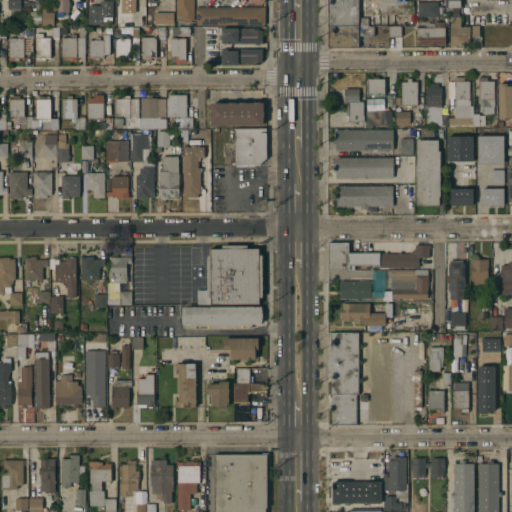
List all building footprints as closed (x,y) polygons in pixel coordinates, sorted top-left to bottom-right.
[(7,2),(5,2),(5,0),(19,0),(19,12),(10,12),(9,9),(7,9),(7,2)] [(57,0),(68,0),(68,12),(62,12),(62,14),(58,14),(58,12),(57,12),(57,0)] [(175,21),(175,0),(193,0),(193,21),(175,21)] [(328,0),(358,0),(358,18),(368,18),(368,27),(328,27),(328,0)] [(461,0),(461,8),(445,8),(445,0),(461,0)] [(414,2),(419,2),(419,3),(438,3),(438,16),(414,16),(414,2)] [(88,6),(102,7),(101,25),(94,25),(94,26),(89,26),(89,24),(87,24),(88,6)] [(195,8),(264,8),(264,26),(195,26),(195,8)] [(40,13),(40,27),(29,26),(29,12),(40,13)] [(173,13),(173,27),(154,26),(154,12),(173,13)] [(53,26),(41,26),(41,13),(53,13),(53,26)] [(460,18),(460,28),(471,28),(471,26),(479,26),(479,37),(469,37),(469,45),(455,45),(455,47),(450,47),(450,18),(460,18)] [(427,28),(427,24),(434,24),(434,23),(445,23),(445,46),(438,46),(438,47),(427,47),(427,46),(420,46),(420,38),(417,38),(417,28),(427,28)] [(388,27),(400,26),(400,37),(389,37),(388,27)] [(102,58),(98,58),(98,61),(93,61),(93,58),(88,58),(88,40),(94,40),(94,37),(99,37),(99,40),(103,40),(103,37),(102,37),(102,27),(112,27),(112,57),(102,57),(102,58)] [(158,40),(158,38),(155,38),(155,33),(157,33),(157,27),(165,28),(165,40),(158,40)] [(368,27),(373,27),(373,37),(358,37),(358,47),(330,47),(328,46),(328,27),(368,27)] [(76,62),(68,62),(68,58),(61,58),(61,38),(70,38),(70,35),(75,35),(75,37),(78,37),(78,28),(84,28),(84,57),(76,57),(76,62)] [(258,29),(258,31),(261,31),(261,36),(262,36),(262,44),(258,44),(258,46),(254,46),(254,45),(221,44),(221,29),(258,29)] [(35,34),(42,34),(42,38),(49,39),(49,59),(45,59),(45,61),(40,61),(40,59),(35,59),(35,34)] [(115,39),(125,39),(125,37),(129,37),(129,58),(115,58),(115,39)] [(151,58),(151,60),(146,60),(146,58),(141,58),(140,38),(155,38),(155,58),(151,58)] [(8,39),(23,39),(23,58),(22,58),(22,59),(18,59),(18,61),(13,61),(13,60),(10,60),(10,59),(8,59),(8,39)] [(170,39),(185,39),(185,61),(170,61),(170,39)] [(221,50),(227,50),(227,51),(237,51),(237,49),(262,49),(262,65),(237,65),(237,66),(221,66),(221,65),(221,50)] [(384,96),(366,96),(367,79),(372,79),(372,77),(378,77),(378,79),(384,80),(384,96)] [(492,114),(483,114),(483,105),(479,105),(479,99),(478,99),(478,77),(486,77),(486,80),(493,80),(493,105),(492,105),(492,114)] [(448,82),(453,82),(453,78),(463,78),(463,82),(468,82),(468,100),(469,100),(469,106),(472,106),(471,126),(448,126),(448,118),(454,118),(454,99),(448,99),(448,82)] [(396,98),(400,98),(400,82),(407,82),(407,80),(411,79),(411,82),(417,82),(417,105),(396,106),(396,98)] [(426,87),(428,87),(428,83),(437,83),(437,87),(441,87),(440,116),(442,116),(441,119),(447,119),(447,126),(434,126),(434,123),(425,123),(426,87)] [(507,84),(507,87),(511,87),(511,118),(499,119),(498,84),(507,84)] [(348,115),(345,115),(345,110),(347,110),(347,106),(348,106),(348,103),(344,103),(344,89),(358,89),(358,102),(362,102),(362,122),(348,122),(348,115)] [(86,98),(93,98),(93,95),(102,95),(102,119),(86,119),(86,98)] [(139,117),(140,117),(140,98),(145,98),(145,95),(156,95),(156,99),(165,99),(165,129),(157,129),(157,128),(152,128),(152,121),(150,121),(150,129),(139,129),(139,117)] [(191,117),(191,128),(182,128),(182,119),(177,119),(177,117),(166,117),(166,98),(167,98),(167,95),(185,95),(185,118),(191,117)] [(8,100),(13,100),(13,96),(18,96),(18,100),(23,100),(23,117),(9,117),(8,100)] [(35,100),(38,99),(38,96),(46,96),(46,100),(49,100),(50,119),(35,119),(35,100)] [(61,99),(66,99),(66,96),(71,96),(71,99),(75,99),(76,118),(78,118),(78,117),(84,117),(84,129),(75,129),(75,124),(70,124),(70,119),(61,119),(61,99)] [(138,117),(139,117),(139,129),(127,129),(127,123),(122,123),(122,127),(113,127),(113,119),(114,119),(114,99),(121,99),(121,96),(129,96),(129,99),(138,99),(138,117)] [(365,99),(384,99),(384,111),(365,111),(365,99)] [(210,117),(209,117),(209,112),(210,112),(210,104),(213,104),(213,103),(220,103),(220,104),(228,104),(228,103),(234,103),(239,103),(245,103),(253,103),(253,102),(259,102),(259,103),(262,103),(262,110),(263,110),(263,117),(262,117),(262,125),(210,126),(210,117)] [(391,112),(391,117),(393,117),(393,121),(391,121),(391,126),(372,126),(372,128),(366,128),(366,112),(391,112)] [(410,112),(410,126),(396,126),(396,112),(410,112)] [(19,129),(19,124),(25,124),(24,117),(30,117),(31,129),(19,129)] [(10,121),(10,129),(0,129),(0,118),(5,118),(5,121),(10,121)] [(234,166),(234,129),(265,128),(266,159),(258,166),(234,166)] [(335,144),(333,144),(333,139),(335,139),(335,130),(392,130),(392,151),(335,150),(335,144)] [(156,131),(168,131),(168,147),(156,147),(156,131)] [(130,161),(130,134),(147,134),(147,160),(153,160),(153,166),(141,166),(141,161),(130,161)] [(400,139),(412,139),(412,155),(400,155),(400,139)] [(19,157),(19,144),(20,144),(20,140),(31,140),(30,158),(19,157)] [(67,149),(67,162),(56,162),(55,158),(55,149),(57,149),(56,141),(65,141),(65,149),(67,149)] [(106,141),(128,141),(128,161),(117,161),(117,163),(106,163),(106,141)] [(416,141),(438,141),(438,152),(440,152),(440,197),(439,197),(439,206),(438,206),(438,207),(435,207),(435,206),(416,206),(416,141)] [(55,158),(43,158),(43,144),(55,144),(55,149),(55,158)] [(182,147),(190,147),(190,145),(195,145),(195,148),(203,147),(203,158),(198,158),(198,161),(197,161),(197,168),(200,168),(200,172),(199,172),(199,186),(200,186),(200,190),(199,190),(199,194),(197,194),(197,198),(183,198),(182,147)] [(91,159),(91,161),(82,161),(82,159),(81,159),(81,146),(92,146),(93,159),(91,159)] [(456,168),(446,168),(446,153),(461,153),(461,165),(456,168)] [(170,198),(170,196),(168,196),(168,193),(165,193),(165,195),(158,195),(158,185),(157,185),(157,181),(158,181),(158,172),(161,172),(161,157),(177,157),(177,173),(178,173),(178,198),(170,198)] [(335,172),(332,172),(332,167),(335,167),(335,158),(392,158),(392,178),(335,179),(335,172)] [(147,198),(147,199),(135,199),(135,175),(139,175),(139,169),(142,169),(142,166),(153,166),(153,198),(147,198)] [(497,196),(494,196),(494,199),(485,199),(485,196),(474,196),(474,171),(489,171),(489,167),(497,167),(497,196)] [(8,172),(26,172),(26,189),(31,189),(31,196),(23,196),(23,198),(21,198),(9,199),(8,172)] [(33,172),(51,172),(51,193),(50,193),(50,196),(46,196),(46,199),(33,199),(33,172)] [(85,173),(103,173),(103,198),(92,198),(92,193),(91,193),(90,192),(90,190),(85,190),(85,173)] [(463,174),(463,178),(470,178),(470,184),(472,184),(472,201),(457,201),(456,174),(463,174)] [(78,176),(79,197),(69,197),(69,198),(60,198),(60,176),(78,176)] [(115,198),(115,196),(106,197),(106,193),(111,193),(111,177),(127,177),(128,198),(115,198)] [(392,186),(392,207),(367,207),(367,210),(360,210),(360,207),(335,207),(335,186),(392,186)] [(471,189),(449,189),(449,205),(472,205),(471,189)] [(348,270),(328,270),(328,243),(348,243),(348,253),(379,253),(379,254),(384,254),(384,252),(386,252),(386,254),(397,254),(397,252),(401,252),(401,254),(409,254),(409,252),(411,252),(411,254),(415,254),(415,253),(413,253),(413,249),(415,249),(415,245),(429,245),(429,249),(428,249),(428,258),(418,258),(418,268),(379,268),(379,265),(348,265),(348,270)] [(258,298),(258,304),(196,304),(196,290),(207,290),(206,256),(210,256),(210,249),(222,249),(222,246),(247,246),(247,249),(258,249),(259,256),(262,256),(262,298),(258,298)] [(107,278),(109,278),(109,268),(110,268),(110,258),(119,258),(119,257),(131,257),(131,264),(126,263),(126,283),(119,283),(119,292),(131,292),(131,305),(107,304),(107,278)] [(0,258),(9,258),(9,260),(14,260),(14,281),(12,281),(12,284),(10,284),(10,294),(21,293),(21,306),(9,306),(9,295),(0,295),(0,258)] [(75,298),(66,299),(66,288),(65,288),(65,283),(54,283),(54,265),(58,265),(58,262),(65,262),(65,259),(75,258),(75,298)] [(80,268),(80,265),(80,258),(93,258),(93,260),(104,260),(104,267),(98,267),(98,281),(80,281),(80,268)] [(24,268),(23,268),(23,265),(24,265),(24,259),(36,259),(36,261),(47,261),(47,268),(41,268),(41,281),(24,281),(24,268)] [(487,286),(471,286),(471,265),(470,265),(470,259),(488,259),(487,286)] [(462,291),(462,299),(450,300),(450,291),(447,291),(447,285),(449,285),(449,283),(445,283),(445,276),(448,276),(448,263),(449,263),(449,261),(462,261),(462,264),(464,263),(464,290),(462,291)] [(508,265),(508,262),(511,262),(511,295),(500,295),(500,265),(508,265)] [(372,281),(372,292),(382,292),(382,291),(391,291),(391,289),(390,289),(390,270),(427,270),(427,291),(426,291),(426,299),(423,299),(423,300),(414,300),(414,299),(391,299),(391,301),(371,301),(371,299),(339,299),(339,281),(372,281)] [(37,292),(49,292),(49,304),(37,304),(37,292)] [(94,295),(105,295),(105,308),(94,308),(94,295)] [(50,297),(62,297),(62,314),(50,314),(50,297)] [(364,324),(353,324),(353,322),(342,321),(342,316),(339,316),(339,308),(342,308),(342,303),(366,303),(366,308),(366,314),(371,314),(371,313),(385,313),(385,326),(364,325),(364,324)] [(194,325),(181,325),(181,308),(261,308),(261,325),(252,325),(252,327),(194,327),(194,325)] [(511,327),(511,308),(503,308),(502,328),(511,327)] [(0,312),(4,312),(4,311),(7,311),(7,312),(18,312),(18,325),(10,325),(10,320),(0,320),(0,312)] [(464,312),(464,331),(454,330),(454,326),(450,326),(450,312),(464,312)] [(502,331),(491,331),(491,317),(501,317),(502,331)] [(53,324),(55,322),(60,321),(61,324),(62,327),(60,330),(56,330),(53,328),(53,324)] [(34,333),(43,334),(42,339),(40,338),(40,346),(34,346),(34,333)] [(331,410),(330,410),(330,401),(331,401),(331,394),(330,394),(330,375),(328,373),(327,368),(327,364),(327,359),(328,356),(330,352),(330,333),(358,333),(358,394),(356,394),(356,425),(331,425),(331,419),(331,410)] [(503,344),(511,344),(511,333),(503,334),(503,344)] [(24,360),(16,360),(16,346),(16,334),(32,334),(32,347),(24,347),(24,360)] [(96,334),(105,335),(104,344),(96,343),(96,334)] [(5,346),(5,335),(15,335),(15,346),(5,346)] [(453,335),(465,335),(465,357),(457,357),(457,360),(452,360),(453,335)] [(498,349),(479,349),(479,337),(498,336),(498,349)] [(131,337),(141,337),(141,350),(131,350),(131,337)] [(257,339),(257,350),(255,350),(255,361),(230,361),(230,351),(223,351),(223,339),(257,339)] [(121,346),(126,346),(126,345),(128,345),(129,371),(121,371),(121,346)] [(429,360),(429,348),(442,348),(443,368),(439,368),(439,372),(429,372),(429,360)] [(84,351),(104,351),(104,408),(91,408),(91,401),(89,401),(89,396),(85,396),(84,351)] [(107,355),(109,355),(109,352),(116,352),(116,355),(118,355),(118,368),(107,368),(107,355)] [(35,360),(48,360),(49,409),(35,409),(35,405),(35,360)] [(0,364),(11,364),(11,373),(8,373),(8,382),(11,382),(11,406),(7,406),(7,409),(2,409),(2,406),(0,406),(0,364)] [(176,408),(176,402),(178,402),(177,371),(175,371),(175,364),(195,364),(195,408),(176,408)] [(26,406),(26,409),(20,409),(20,406),(17,406),(16,383),(20,383),(20,368),(30,368),(31,406),(26,406)] [(233,384),(236,384),(236,369),(248,369),(248,377),(251,377),(251,384),(266,386),(265,392),(246,394),(246,403),(233,403),(233,384)] [(413,371),(416,371),(416,369),(418,369),(418,371),(421,371),(420,408),(413,408),(413,371)] [(136,391),(137,391),(137,389),(137,386),(137,380),(144,380),(144,375),(153,375),(153,388),(154,388),(154,391),(153,391),(153,408),(152,408),(152,409),(148,409),(148,408),(146,408),(137,408),(137,405),(136,405),(136,391)] [(55,382),(59,382),(59,376),(71,376),(71,382),(77,382),(77,386),(80,386),(80,389),(81,389),(81,405),(78,405),(78,408),(73,408),(73,405),(63,406),(63,408),(58,408),(58,406),(55,406),(55,382)] [(115,381),(130,381),(130,387),(128,387),(128,408),(111,408),(111,387),(115,381)] [(226,406),(226,408),(216,408),(216,407),(210,407),(210,395),(207,395),(206,385),(219,385),(219,382),(228,382),(228,406),(226,406)] [(492,382),(492,409),(490,409),(490,412),(484,412),(484,409),(477,409),(477,382),(492,382)] [(428,391),(443,391),(443,412),(436,412),(436,409),(428,410),(428,391)] [(453,391),(468,391),(468,412),(460,412),(461,409),(453,409),(453,391)] [(213,511),(213,453),(266,453),(266,507),(265,507),(265,511),(213,511)] [(60,459),(68,459),(68,455),(77,455),(77,482),(69,482),(69,487),(60,487),(60,459)] [(384,511),(384,497),(395,497),(395,492),(394,492),(394,494),(389,494),(389,492),(384,492),(384,478),(388,478),(388,461),(393,461),(393,458),(406,458),(406,484),(407,484),(407,503),(404,503),(404,511),(384,511)] [(43,493),(43,485),(42,485),(42,483),(39,483),(39,459),(53,459),(53,493),(43,493)] [(412,471),(411,471),(411,460),(412,460),(412,459),(425,459),(425,464),(431,464),(431,459),(444,459),(444,476),(443,476),(443,478),(431,478),(431,469),(425,469),(425,476),(423,476),(423,478),(413,478),(413,476),(412,476),(412,471)] [(16,485),(15,489),(0,489),(0,469),(2,469),(2,460),(22,460),(22,486),(16,485)] [(88,491),(90,491),(90,484),(88,484),(88,470),(88,462),(90,462),(90,460),(95,460),(95,462),(97,462),(101,462),(101,465),(104,465),(104,464),(109,464),(109,481),(100,481),(100,491),(102,491),(102,499),(114,499),(114,511),(103,511),(103,506),(88,506),(88,491)] [(170,492),(170,503),(162,503),(162,499),(160,499),(160,494),(150,494),(150,486),(149,486),(149,465),(150,465),(150,460),(165,460),(165,465),(171,465),(171,492),(170,492)] [(120,465),(125,465),(125,461),(134,461),(134,471),(138,471),(138,482),(136,482),(136,492),(133,492),(133,495),(130,495),(130,496),(119,496),(119,485),(120,485),(120,465)] [(176,463),(199,462),(199,467),(198,467),(199,484),(195,484),(195,494),(189,494),(189,511),(177,511),(176,463)] [(454,511),(454,499),(451,499),(451,494),(454,494),(453,465),(459,465),(459,462),(465,462),(465,465),(473,465),(473,511),(454,511)] [(478,511),(478,465),(483,465),(483,462),(493,462),(493,465),(498,465),(498,493),(501,493),(501,497),(498,497),(498,511),(478,511)] [(330,480),(330,505),(381,506),(381,480),(363,480),(363,483),(348,483),(348,480),(330,480)] [(75,490),(83,490),(83,505),(75,505),(75,490)] [(14,498),(26,499),(26,511),(14,511),(14,498)] [(28,499),(42,499),(41,511),(28,511),(28,499)] [(135,511),(153,511),(154,504),(136,503),(135,511)]
